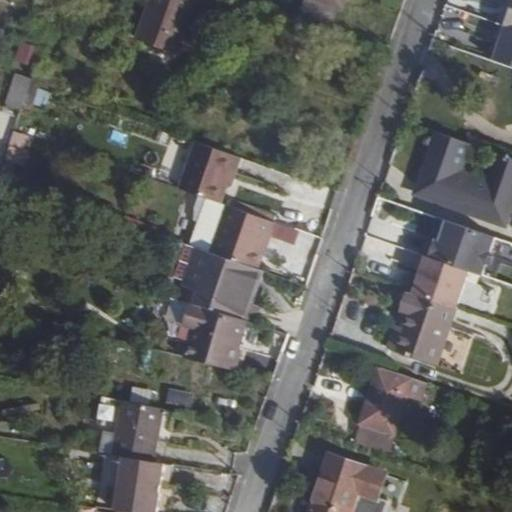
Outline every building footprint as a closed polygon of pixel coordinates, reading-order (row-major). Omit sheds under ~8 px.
[(49,3),(37,0),(36,0),(31,16),(43,19),(49,3)] [(151,0),(146,15),(187,29),(197,0),(151,0)] [(306,0),(302,13),(334,24),(339,11),(342,12),(346,0),(306,0)] [(511,0),(505,0),(491,41),(511,48),(511,0)] [(187,29),(146,15),(137,39),(178,54),(187,29)] [(20,42),(14,61),(30,67),(37,47),(20,42)] [(33,80),(16,74),(4,106),(5,107),(21,111),(33,80)] [(14,110),(11,117),(18,120),(20,112),(14,110)] [(509,227),(511,213),(511,159),(490,154),(484,178),(459,172),(467,142),(427,132),(409,202),(509,227)] [(195,142),(179,189),(222,205),(230,182),(234,184),(242,158),(195,142)] [(211,252),(259,270),(276,223),(232,207),(227,205),(211,252)] [(434,238),(427,257),(470,271),(479,275),(487,253),(492,237),(444,220),(438,239),(434,238)] [(199,292),(195,305),(247,320),(262,270),(259,270),(211,252),(197,248),(183,287),(199,292)] [(420,279),(414,294),(457,309),(470,271),(427,257),(422,254),(414,277),(420,279)] [(298,294),(301,285),(287,279),(284,289),(298,294)] [(409,293),(402,313),(411,317),(407,329),(397,326),(388,349),(439,367),(458,310),(409,293)] [(247,320),(195,305),(192,304),(185,327),(193,330),(185,358),(236,371),(250,322),(247,320)] [(472,341),(466,375),(493,380),(499,347),(472,341)] [(360,424),(363,425),(395,436),(407,397),(421,401),(426,383),(380,367),(360,424)] [(100,399),(98,421),(113,422),(115,400),(100,399)] [(125,402),(115,455),(153,462),(163,410),(125,402)] [(390,451),(395,436),(363,425),(358,440),(390,451)] [(332,452),(310,511),(354,511),(360,496),(379,503),(391,473),(332,452)] [(153,462),(124,457),(116,510),(121,511),(129,511),(157,511),(165,463),(153,462)] [(165,511),(172,465),(165,463),(157,511),(165,511)]
